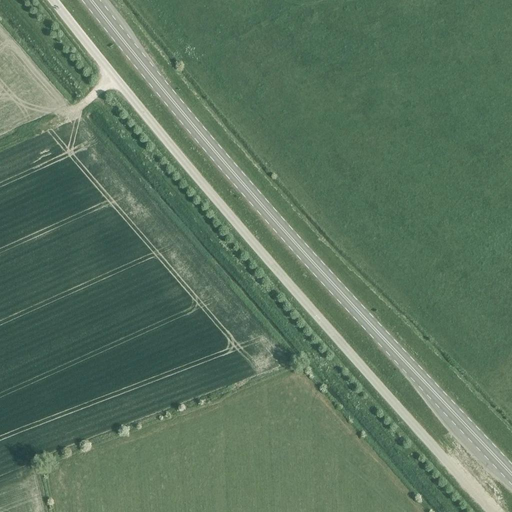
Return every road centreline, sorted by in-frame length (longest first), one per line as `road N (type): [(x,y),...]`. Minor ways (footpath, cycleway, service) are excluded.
road 1 (unclassified): [(491,511),(51,0)]
road 2 (primary): [(511,475),(289,236),(90,0)]
